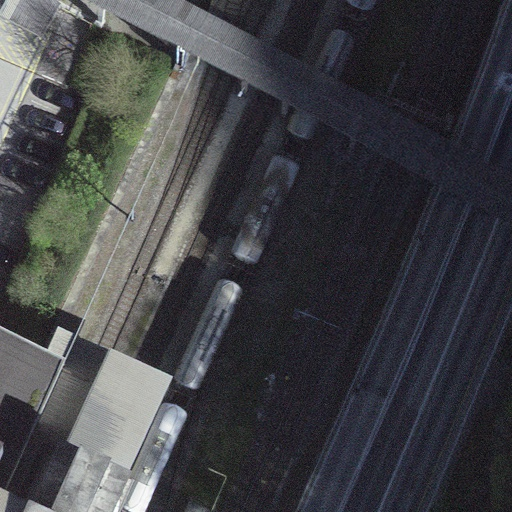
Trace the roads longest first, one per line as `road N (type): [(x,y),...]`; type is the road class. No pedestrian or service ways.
road 1 (motorway): [(341,511),(511,95)]
road 2 (primary): [(397,511),(511,241)]
